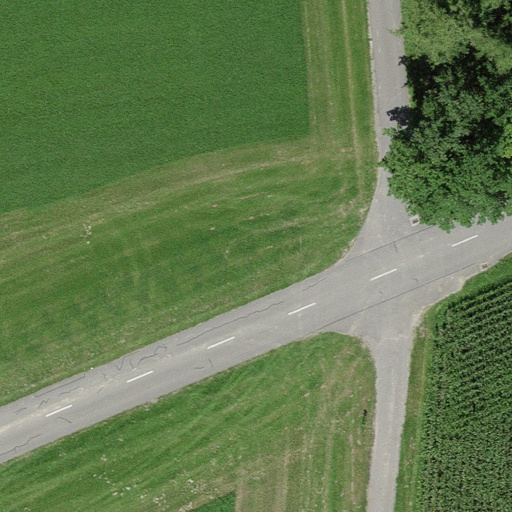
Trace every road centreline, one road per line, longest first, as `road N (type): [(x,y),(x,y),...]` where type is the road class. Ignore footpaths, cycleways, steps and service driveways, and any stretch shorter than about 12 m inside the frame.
road 1 (tertiary): [(511,230),(0,445)]
road 2 (track): [(417,270),(392,0)]
road 3 (track): [(417,270),(387,511)]
